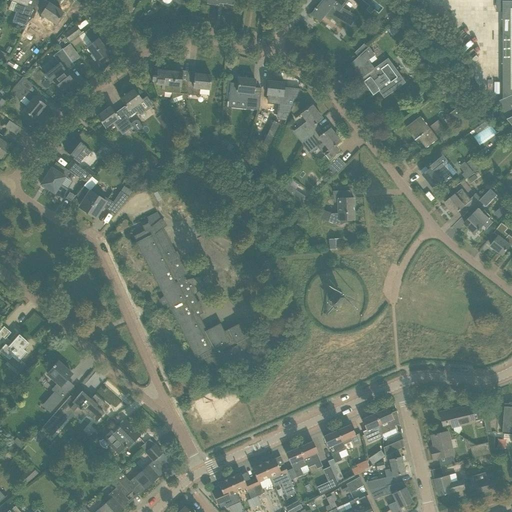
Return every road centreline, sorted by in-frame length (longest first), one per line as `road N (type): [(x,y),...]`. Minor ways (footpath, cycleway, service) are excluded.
road 1 (residential): [(167,412),(94,243),(5,186)]
road 2 (residential): [(277,53),(313,74),(432,227)]
road 3 (residential): [(167,412),(0,267)]
road 4 (tertiary): [(203,470),(401,381)]
road 5 (residential): [(5,186),(60,118),(138,57)]
road 6 (residential): [(138,57),(213,40),(277,53)]
road 7 (residential): [(430,511),(401,381)]
